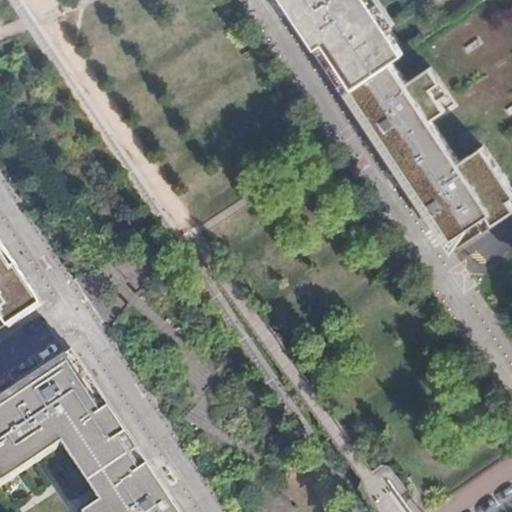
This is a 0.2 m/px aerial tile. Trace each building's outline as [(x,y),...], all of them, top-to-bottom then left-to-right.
[(285,0),(347,92),(392,61),(404,53),(368,0),(285,0)] [(407,83),(392,61),(347,92),(453,251),(467,242),(511,212),(511,202),(510,200),(511,199),(511,188),(484,146),(460,162),(432,120),(446,111),(432,89),(441,83),(431,67),(407,83)] [(0,319),(4,317),(9,324),(36,306),(42,302),(27,279),(0,238),(0,319)] [(182,511),(153,468),(75,352),(69,356),(27,384),(31,391),(0,411),(0,472),(56,435),(100,498),(81,511),(182,511)] [(0,411),(31,391),(27,384),(0,402),(0,411)]
